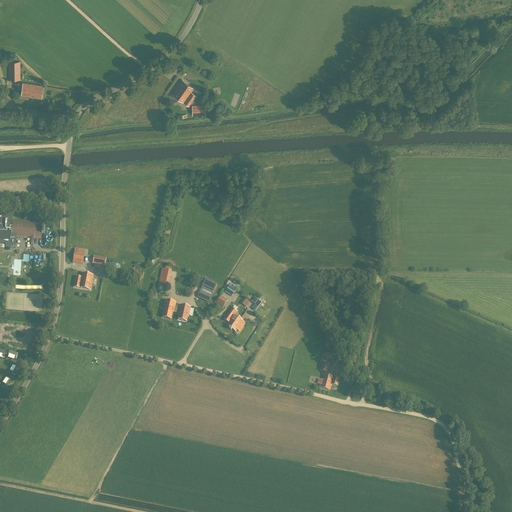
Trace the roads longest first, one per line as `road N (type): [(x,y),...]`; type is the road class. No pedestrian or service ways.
road 1 (track): [(465,511),(454,447),(440,422),(194,367)]
road 2 (tertiary): [(68,145),(77,113),(161,60),(201,0)]
road 3 (tertiary): [(50,335),(68,145)]
road 4 (unclassified): [(194,367),(50,335)]
